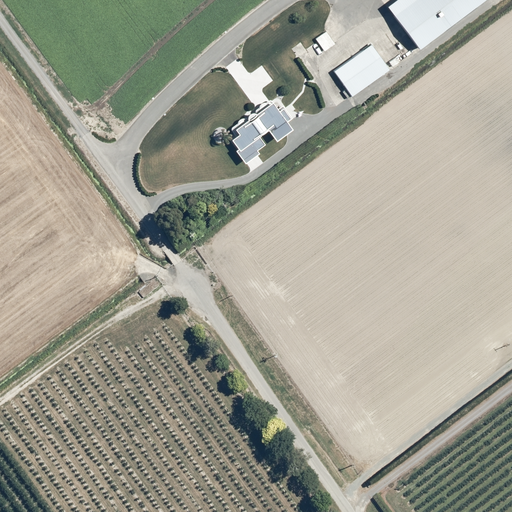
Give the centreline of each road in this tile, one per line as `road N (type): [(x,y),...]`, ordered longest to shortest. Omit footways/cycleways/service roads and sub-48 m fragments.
road 1 (tertiary): [(355,511),(0,18)]
road 2 (unknown): [(494,0),(274,162),(140,212)]
road 3 (unknown): [(106,165),(180,84),(279,0)]
road 4 (unknown): [(351,507),(511,384)]
